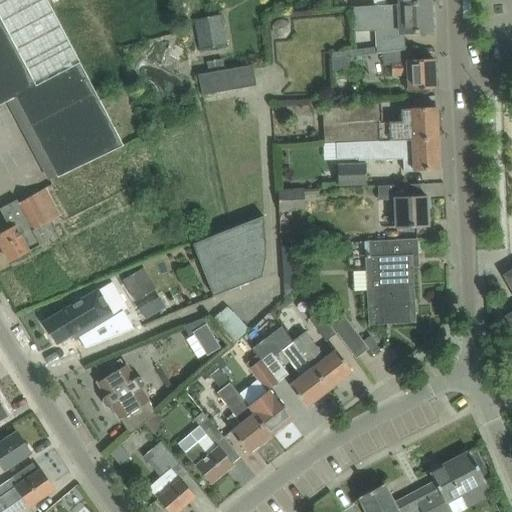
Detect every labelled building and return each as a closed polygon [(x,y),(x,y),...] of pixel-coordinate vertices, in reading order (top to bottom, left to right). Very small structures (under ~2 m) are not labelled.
[(80,61),(79,61),(47,0),(0,0),(0,104),(8,101),(49,179),(57,175),(57,176),(123,144),(80,61)] [(373,6),(353,6),(354,31),(375,30),(376,46),(401,45),(400,33),(432,31),(431,3),(373,6)] [(226,43),(224,33),(221,15),(195,20),(200,48),(226,43)] [(275,20),(270,26),(271,34),(277,39),(285,38),(289,32),(289,24),(283,20),(275,20)] [(175,45),(167,57),(177,63),(185,51),(175,45)] [(408,90),(415,89),(435,88),(433,59),(410,60),(410,51),(384,55),(384,66),(391,65),(391,77),(408,76),(408,90)] [(208,71),(197,73),(202,95),(256,85),(252,64),(235,67),(225,69),(223,59),(206,62),(208,71)] [(331,61),(332,71),(349,70),(348,59),(331,61)] [(129,102),(145,95),(138,81),(123,88),(129,102)] [(335,142),(437,138),(436,107),(400,108),(401,120),(388,121),(388,122),(383,122),(382,102),(359,105),(322,108),(325,142),(335,142)] [(437,138),(335,142),(335,143),(336,159),(337,159),(358,158),(358,160),(403,158),(403,171),(419,170),(439,169),(437,138)] [(338,165),(338,185),(365,185),(364,164),(338,165)] [(453,186),(453,174),(435,175),(436,186),(453,186)] [(393,227),(428,225),(426,196),(420,197),(420,184),(377,186),(378,200),(392,199),(393,227)] [(0,210),(10,228),(0,232),(0,244),(9,262),(41,245),(33,230),(60,216),(45,188),(18,202),(17,199),(0,208),(0,210)] [(304,188),(278,189),(279,210),(305,209),(304,195),(319,195),(319,188),(304,188)] [(262,216),(261,216),(193,244),(213,295),(262,276),(266,255),(262,216)] [(370,257),(365,257),(366,270),(367,289),(367,305),(368,325),(387,324),(386,321),(413,320),(413,322),(415,322),(414,303),(412,303),(410,267),(412,267),(418,267),(418,266),(414,266),(414,256),(418,256),(417,239),(397,240),(369,241),(370,257)] [(511,269),(510,271),(503,275),(511,288),(511,289),(511,312),(505,316),(511,327),(511,269)] [(305,300),(316,308),(324,298),(313,289),(305,300)] [(61,312),(44,322),(56,343),(71,334),(74,339),(79,337),(86,348),(133,329),(123,311),(114,317),(113,316),(98,290),(70,306),(61,312)] [(249,332),(261,320),(239,297),(227,309),(249,332)] [(336,333),(329,324),(319,310),(309,318),(326,341),(336,333)] [(342,314),(329,324),(336,333),(355,358),(368,348),(342,314)] [(218,319),(203,328),(213,346),(228,338),(218,319)] [(305,330),(293,340),(330,388),(352,371),(336,350),(325,358),(305,330)] [(382,349),(370,335),(363,341),(375,355),(382,349)] [(260,359),(277,381),(288,373),(272,352),(276,349),(268,339),(253,350),(260,359)] [(302,377),(290,386),(306,406),(330,388),(293,340),(292,340),(293,341),(281,350),(302,377)] [(269,388),(277,381),(260,359),(250,367),(267,390),(269,388)] [(142,387),(142,384),(139,380),(136,378),(135,377),(133,378),(125,365),(97,382),(105,395),(103,397),(102,401),(104,406),(109,407),(112,406),(129,435),(155,412),(140,388),(142,387)] [(270,435),(253,413),(247,406),(248,405),(229,382),(217,392),(241,423),(230,431),(247,452),(270,435)] [(267,390),(248,405),(247,406),(253,413),(270,435),(293,416),(276,395),(275,396),(269,388),(267,390)] [(194,418),(199,424),(215,443),(223,436),(208,417),(207,417),(203,411),(194,418)] [(209,455),(197,441),(206,434),(199,426),(178,444),(210,483),(233,464),(219,446),(209,455)] [(0,464),(3,469),(13,463),(30,452),(17,432),(0,443),(0,464)] [(180,463),(160,440),(143,456),(161,477),(149,487),(159,497),(157,498),(169,511),(175,511),(195,496),(172,470),(180,463)] [(423,488),(429,500),(419,505),(422,511),(458,511),(492,494),(469,451),(429,472),(434,482),(423,488)] [(0,504),(4,510),(23,498),(28,506),(54,489),(41,469),(38,471),(32,463),(12,476),(18,485),(0,496),(0,504)] [(383,484),(359,497),(366,511),(406,511),(419,505),(413,493),(394,503),(383,484)] [(90,511),(101,511),(106,508),(97,499),(87,508),(90,511)]
